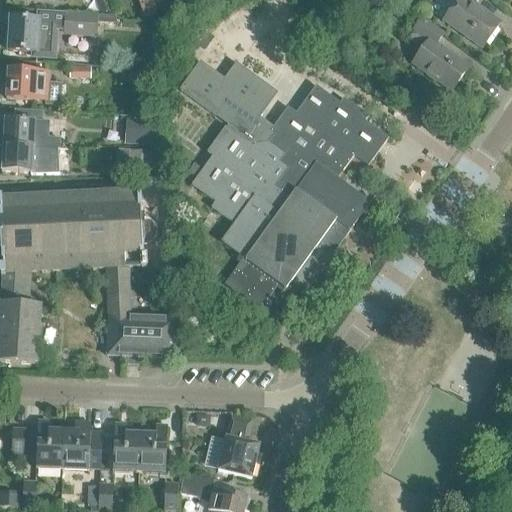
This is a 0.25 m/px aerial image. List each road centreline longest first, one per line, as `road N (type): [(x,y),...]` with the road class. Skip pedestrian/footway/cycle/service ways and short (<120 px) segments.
road 1 (residential): [(309,406),(511,117)]
road 2 (residential): [(0,390),(309,406)]
